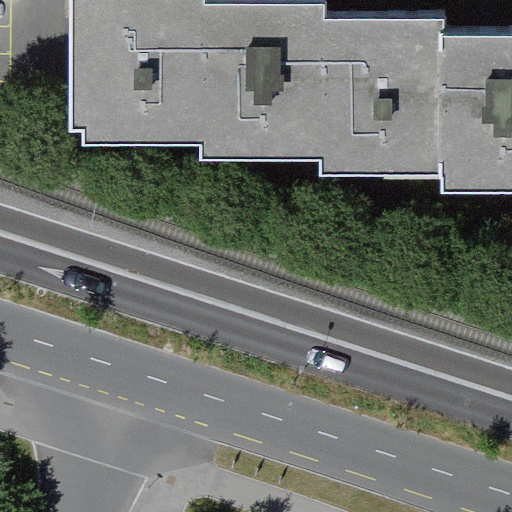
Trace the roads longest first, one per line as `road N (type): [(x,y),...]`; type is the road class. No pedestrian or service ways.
road 1 (primary): [(511,402),(0,239)]
road 2 (primary): [(126,369),(511,497)]
road 3 (residential): [(78,511),(126,369)]
road 4 (primary): [(0,330),(126,369)]
